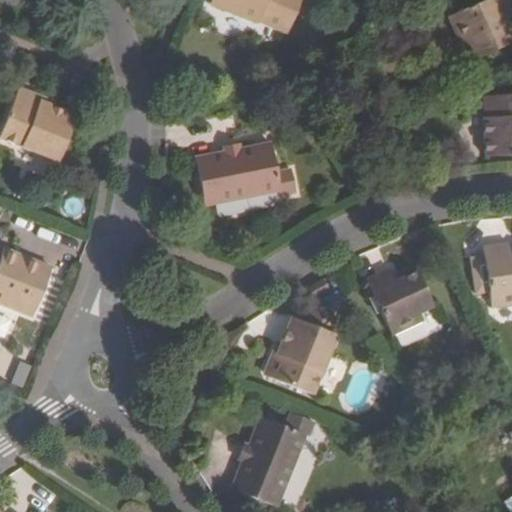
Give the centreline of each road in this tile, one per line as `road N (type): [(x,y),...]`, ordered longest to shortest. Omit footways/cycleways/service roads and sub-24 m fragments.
road 1 (residential): [(511,194),(448,199),(355,232),(103,371)]
road 2 (residential): [(103,371),(135,86),(105,0)]
road 3 (residential): [(192,511),(103,371)]
road 4 (residential): [(103,371),(0,442)]
